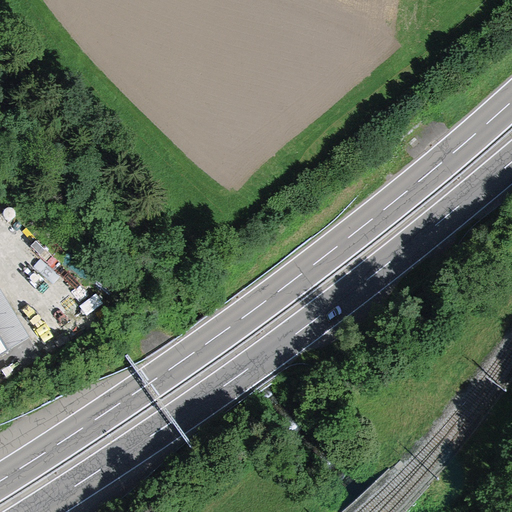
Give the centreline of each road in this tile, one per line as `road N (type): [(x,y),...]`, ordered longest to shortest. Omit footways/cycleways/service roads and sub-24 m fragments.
road 1 (motorway): [(511,101),(271,296),(0,480)]
road 2 (motorway): [(34,511),(262,358),(511,161)]
